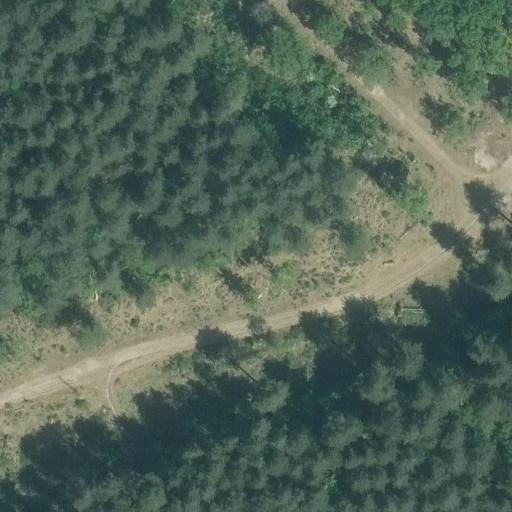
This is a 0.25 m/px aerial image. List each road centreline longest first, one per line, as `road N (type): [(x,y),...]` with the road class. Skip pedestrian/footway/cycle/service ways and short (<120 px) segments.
road 1 (track): [(493,207),(450,257),(262,327),(104,369)]
road 2 (track): [(279,0),(493,207),(511,185)]
